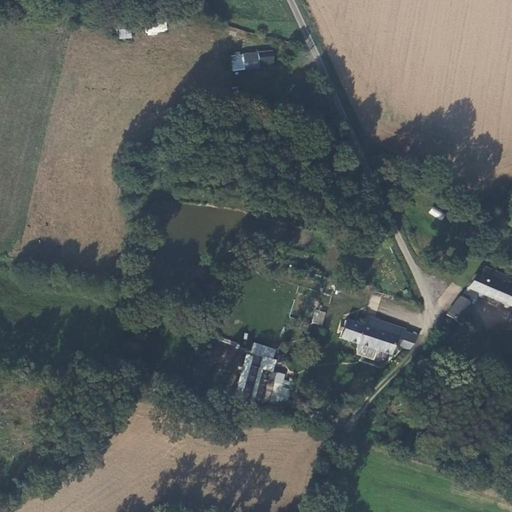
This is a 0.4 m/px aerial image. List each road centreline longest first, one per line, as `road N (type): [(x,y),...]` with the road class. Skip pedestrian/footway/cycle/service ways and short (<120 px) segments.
road 1 (unclassified): [(289,0),(431,312)]
road 2 (track): [(347,423),(431,312)]
